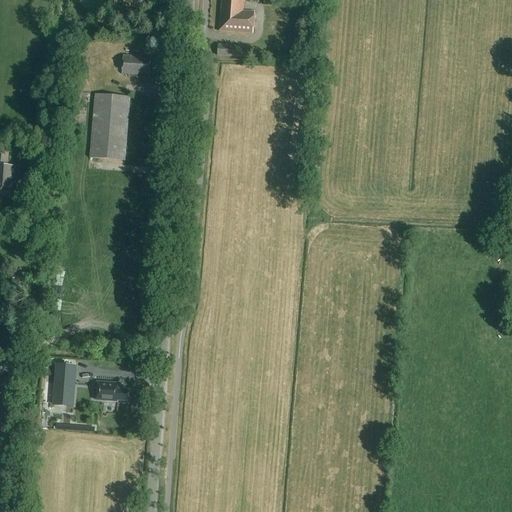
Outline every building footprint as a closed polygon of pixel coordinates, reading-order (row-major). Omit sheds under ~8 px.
[(221,0),(219,31),(253,34),(255,12),(243,11),(243,0),(221,0)] [(218,45),(217,56),(241,58),(242,47),(218,45)] [(138,76),(138,74),(149,74),(150,60),(139,59),(139,57),(123,56),(122,74),(138,76)] [(95,95),(90,158),(125,161),(130,97),(95,95)] [(69,114),(81,115),(82,106),(70,105),(69,114)] [(0,197),(14,199),(17,167),(7,166),(8,154),(0,152),(0,197)] [(18,219),(30,220),(32,200),(19,199),(18,219)] [(57,357),(53,397),(73,399),(76,359),(57,357)] [(120,384),(97,382),(95,401),(117,402),(117,401),(127,402),(128,390),(120,390),(120,384)]
